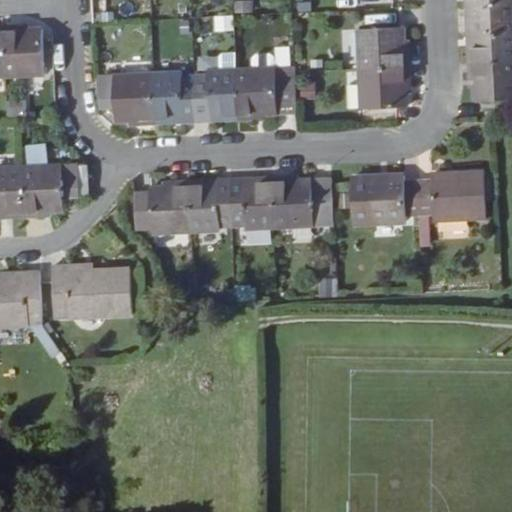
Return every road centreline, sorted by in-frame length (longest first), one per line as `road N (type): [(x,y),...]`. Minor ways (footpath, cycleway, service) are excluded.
road 1 (residential): [(119,160),(409,143),(436,113),(434,0)]
road 2 (residential): [(70,2),(80,128),(119,160)]
road 3 (residential): [(0,248),(68,235),(98,205),(119,160)]
